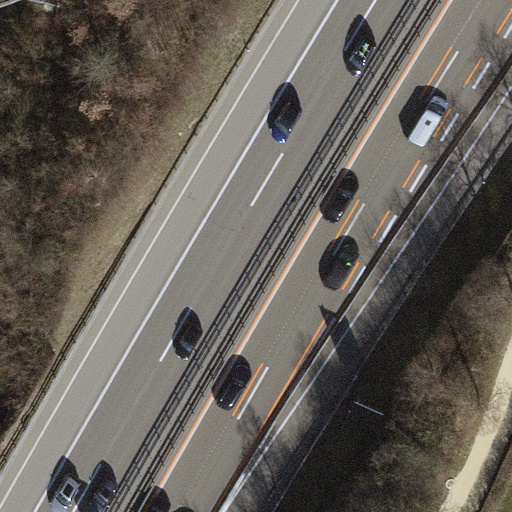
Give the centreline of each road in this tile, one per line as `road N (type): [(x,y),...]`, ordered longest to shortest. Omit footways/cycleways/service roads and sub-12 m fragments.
road 1 (motorway): [(381,0),(73,511)]
road 2 (motorway): [(206,511),(511,4)]
